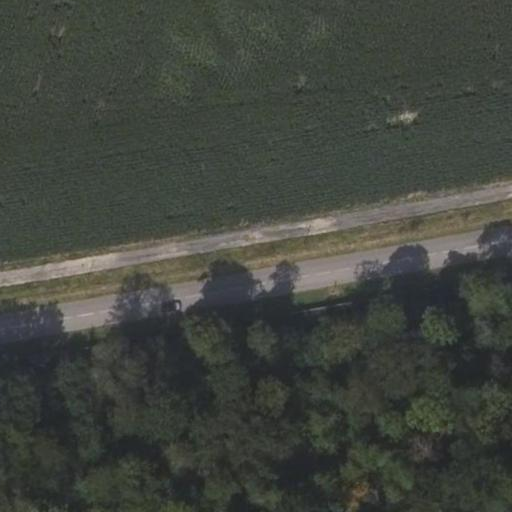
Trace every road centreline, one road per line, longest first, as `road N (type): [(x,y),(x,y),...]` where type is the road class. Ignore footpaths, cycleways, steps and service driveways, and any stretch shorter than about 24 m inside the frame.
road 1 (track): [(0,276),(511,178)]
road 2 (tertiary): [(0,331),(511,242)]
road 3 (track): [(511,440),(371,445),(221,472),(76,511)]
